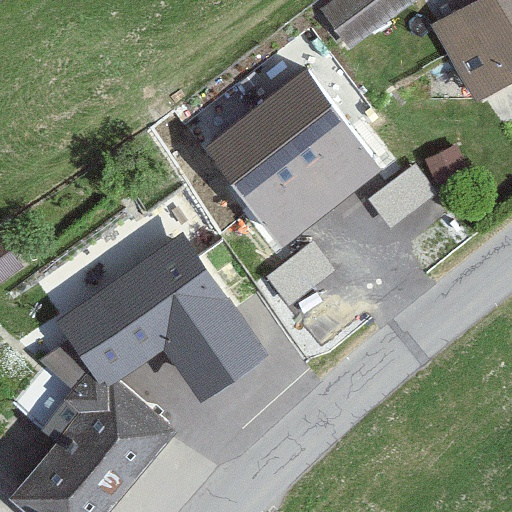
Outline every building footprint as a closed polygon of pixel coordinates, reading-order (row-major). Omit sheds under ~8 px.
[(323,0),(346,36),(404,0),(323,0)] [(511,0),(455,0),(429,17),(474,90),(511,66),(511,0)] [(319,71),(209,157),(281,248),(390,163),(319,71)] [(56,305),(102,370),(164,327),(200,380),(266,334),(184,216),(56,305)] [(0,238),(0,278),(19,266),(0,238)] [(288,287),(332,265),(319,240),(275,262),(288,287)] [(102,511),(171,419),(102,370),(15,486),(50,511),(102,511)]
